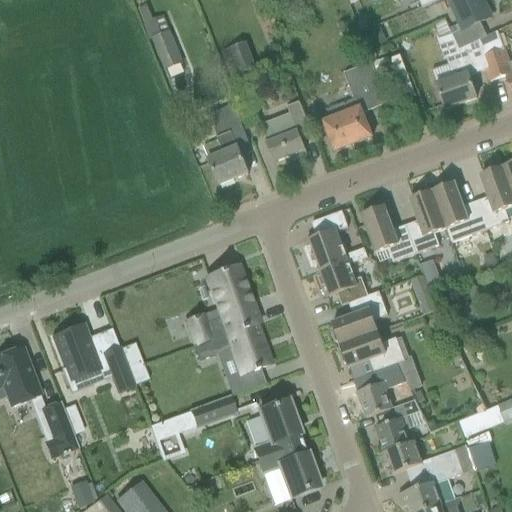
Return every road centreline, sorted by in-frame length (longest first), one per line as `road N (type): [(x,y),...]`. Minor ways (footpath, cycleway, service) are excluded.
road 1 (residential): [(361,509),(262,214)]
road 2 (residential): [(0,315),(262,214)]
road 3 (residential): [(262,214),(511,127)]
